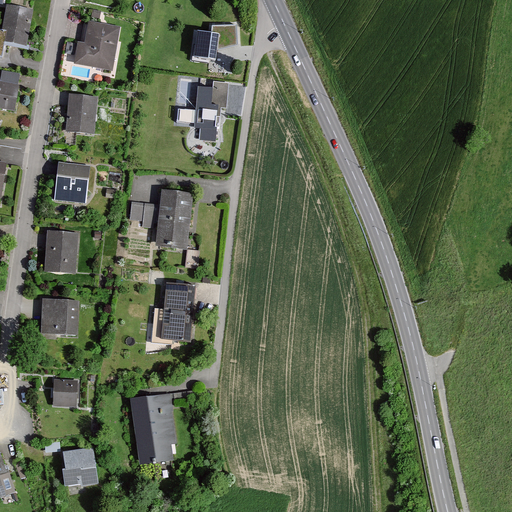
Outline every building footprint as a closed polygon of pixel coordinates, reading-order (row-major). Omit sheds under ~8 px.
[(24,50),(31,13),(4,8),(0,29),(0,54),(1,46),(24,50)] [(113,69),(119,26),(87,21),(84,42),(77,41),(74,64),(113,69)] [(219,34),(197,30),(192,61),(214,64),(219,34)] [(0,111),(14,113),(20,76),(1,73),(0,77),(0,111)] [(226,112),(228,86),(211,84),(211,92),(196,90),(194,114),(176,112),(175,124),(195,126),(193,141),(214,143),(216,119),(219,119),(220,111),(226,112)] [(96,100),(68,97),(64,135),(93,137),(96,100)] [(87,168),(56,165),(52,202),(83,205),(87,168)] [(186,252),(191,197),(158,194),(157,206),(132,204),(130,222),(142,223),(142,230),(155,231),(154,249),(186,252)] [(77,236),(46,234),(44,274),(74,276),(77,236)] [(187,265),(195,266),(197,249),(189,248),(187,265)] [(189,343),(194,289),(163,286),(161,311),(154,311),(151,344),(172,346),(172,341),(189,343)] [(78,303),(40,303),(40,337),(77,338),(78,303)] [(79,382),(53,380),(51,406),(77,408),(79,382)] [(176,446),(169,396),(130,401),(139,467),(171,462),(169,447),(176,446)] [(97,484),(92,450),(61,455),(63,472),(60,472),(62,489),(97,484)] [(0,497),(13,493),(0,458),(0,497)]
